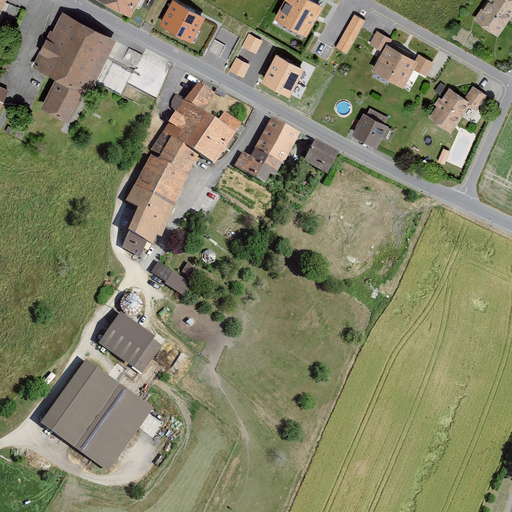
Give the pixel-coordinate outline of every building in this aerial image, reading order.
[(98,0),(133,19),(143,0),(98,0)] [(321,5),(311,0),(286,0),(277,17),(305,33),(321,5)] [(511,0),(489,0),(474,21),(499,39),(511,21),(511,0)] [(173,1),(160,27),(192,44),(206,18),(173,1)] [(355,13),(336,47),(347,53),(366,20),(355,13)] [(118,40),(66,15),(32,67),(56,80),(42,108),(71,122),(86,90),(96,94),(118,40)] [(230,57),(239,35),(231,31),(227,41),(229,42),(223,54),(230,57)] [(249,34),(242,47),(257,55),(263,42),(249,34)] [(374,72),(406,89),(417,72),(429,79),(436,64),(421,61),(391,46),(393,41),(379,34),(372,46),(385,54),(374,72)] [(236,57),(230,70),(244,78),(251,65),(236,57)] [(282,73),(271,93),(292,104),(303,85),(282,73)] [(218,165),(242,126),(224,113),(218,121),(206,112),(217,96),(202,86),(186,102),(176,96),(172,105),(176,114),(153,155),(128,202),(141,211),(125,249),(146,259),(201,157),(218,165)] [(0,113),(10,92),(0,87),(0,113)] [(429,119),(455,135),(472,108),(478,112),(488,96),(475,87),(468,98),(450,87),(429,119)] [(370,109),(353,137),(378,151),(391,127),(385,124),(388,119),(370,109)] [(301,135),(274,122),(254,160),(244,155),(238,167),(275,187),(301,135)] [(331,177),(343,156),(318,143),(307,164),(331,177)] [(152,272),(187,294),(194,282),(159,260),(152,272)] [(124,315),(102,346),(143,375),(165,344),(124,315)] [(88,364),(43,426),(109,474),(154,411),(88,364)]
